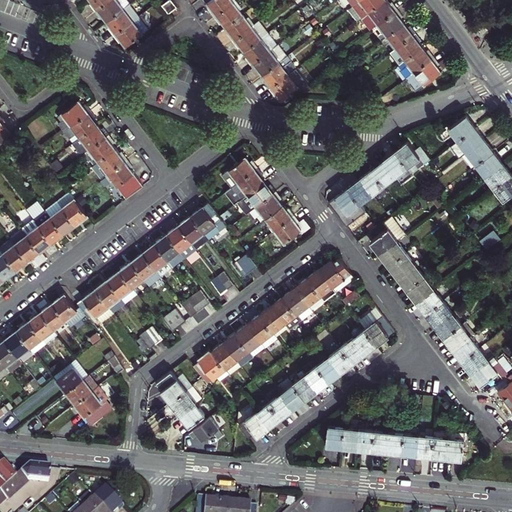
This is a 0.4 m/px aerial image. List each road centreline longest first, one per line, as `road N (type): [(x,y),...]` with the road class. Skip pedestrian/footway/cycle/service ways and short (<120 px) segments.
road 1 (residential): [(129,461),(140,377),(332,228)]
road 2 (tertiary): [(266,475),(511,499)]
road 3 (residential): [(0,313),(172,179)]
road 4 (residential): [(266,475),(277,448),(418,341)]
road 5 (residential): [(127,69),(194,28),(251,113)]
road 6 (residential): [(332,228),(418,341)]
road 7 (residential): [(89,67),(172,179)]
road 8 (residential): [(127,69),(251,113)]
road 9 (tertiary): [(0,449),(129,461)]
road 10 (residential): [(251,113),(377,123)]
road 11 (residential): [(377,123),(491,80)]
